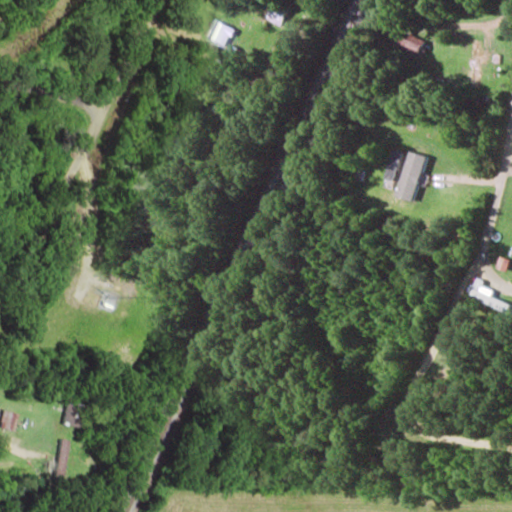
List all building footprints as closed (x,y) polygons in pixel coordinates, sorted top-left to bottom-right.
[(420,55),(426,41),(408,33),(403,47),(420,55)] [(486,65),(486,53),(481,53),(481,41),(470,41),(469,88),(480,88),(481,65),(486,65)] [(387,179),(396,181),(401,151),(392,149),(387,179)] [(428,156),(408,152),(398,197),(414,201),(419,182),(427,184),(429,175),(424,174),(428,156)] [(496,269),(507,272),(510,260),(499,257),(496,269)] [(495,289),(477,281),(470,297),(508,313),(511,304),(492,296),(495,289)] [(0,429),(11,431),(14,413),(0,411),(0,429)] [(63,440),(53,438),(48,480),(59,481),(63,440)]
